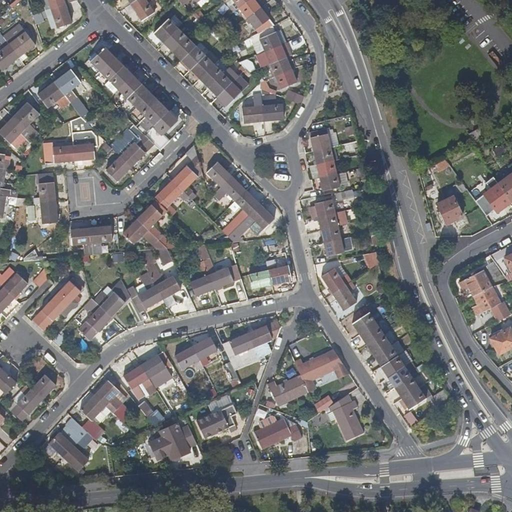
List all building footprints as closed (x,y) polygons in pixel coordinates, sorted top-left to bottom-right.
[(50,9),(47,0),(41,0),(45,10),(50,9)] [(63,0),(47,0),(50,9),(64,4),(63,0)] [(154,12),(146,0),(135,0),(131,3),(141,20),(154,12)] [(238,8),(248,0),(225,0),(225,1),(233,11),(238,8)] [(261,8),(254,0),(248,0),(238,8),(247,18),(261,8)] [(71,23),(64,4),(50,9),(56,27),(71,23)] [(274,25),(261,8),(247,18),(258,33),(270,27),(274,25)] [(56,27),(50,9),(45,10),(47,17),(51,29),(56,27)] [(203,17),(198,9),(191,14),(192,15),(198,21),(203,17)] [(43,18),(47,17),(45,10),(32,15),(35,24),(43,21),(43,18)] [(209,24),(203,17),(198,21),(205,28),(209,24)] [(163,42),(177,28),(169,19),(154,33),(163,42)] [(281,44),(285,42),(280,30),(278,31),(275,25),(274,25),(270,27),(258,33),(251,37),(253,42),(260,39),(264,51),(278,45),(281,44)] [(223,36),(213,26),(207,31),(209,33),(217,40),(223,36)] [(173,51),(186,37),(177,28),(163,42),(173,51)] [(20,58),(36,45),(26,33),(15,41),(9,34),(8,35),(5,31),(1,34),(20,58)] [(1,34),(0,32),(0,66),(3,71),(20,58),(1,34)] [(200,42),(190,33),(186,37),(195,47),(199,43),(200,42)] [(233,46),(223,36),(217,40),(227,49),(233,46)] [(181,60),(195,47),(186,37),(173,51),(181,60)] [(300,43),(298,37),(288,41),(290,47),(300,43)] [(208,52),(199,43),(195,47),(204,56),(208,52)] [(269,64),(285,57),(289,56),(288,52),(285,53),(281,44),(278,45),(264,51),(269,64)] [(190,69),(204,56),(195,47),(181,60),(190,69)] [(100,72),(114,57),(106,48),(91,63),(100,72)] [(218,60),(222,57),(219,54),(217,57),(209,50),(208,52),(204,56),(214,65),(218,60)] [(214,65),(204,56),(190,69),(199,79),(214,65)] [(109,81),(124,66),(114,57),(100,72),(97,74),(95,77),(104,87),(109,81)] [(291,71),(285,57),(269,64),(275,77),(279,75),(291,71)] [(254,70),(251,62),(248,63),(245,59),(239,62),(240,63),(249,72),(254,70)] [(227,69),(218,60),(214,65),(199,79),(208,88),(222,74),(227,69)] [(118,90),(132,75),(124,66),(109,81),(118,90)] [(236,78),(227,69),(222,74),(231,82),(236,78)] [(65,95),(82,83),(72,70),(55,82),(65,95)] [(296,83),(291,71),(279,75),(275,77),(280,89),(296,83)] [(217,97),(231,82),(222,74),(208,88),(217,97)] [(127,99),(142,84),(132,75),(118,90),(121,93),(120,94),(121,96),(119,99),(124,103),(127,99)] [(226,106),(248,84),(240,75),(236,78),(231,82),(217,97),(226,106)] [(268,88),(265,80),(259,83),(260,88),(267,90),(268,88)] [(49,108),(60,99),(66,106),(70,102),(65,95),(55,82),(39,94),(49,108)] [(150,94),(142,84),(127,99),(133,104),(124,113),(127,117),(132,113),(150,94)] [(302,102),(304,97),(287,90),(284,98),(300,105),(302,102)] [(263,121),(262,111),(261,98),(261,93),(253,94),(254,107),(242,108),(243,123),(263,121)] [(145,117),(159,103),(150,94),(132,113),(139,122),(145,117)] [(283,119),(281,104),(268,106),(267,97),(261,98),(262,111),(263,121),(283,119)] [(30,125),(40,114),(29,102),(25,107),(21,111),(14,118),(35,138),(39,134),(30,125)] [(154,126),(168,112),(159,103),(145,117),(154,126)] [(159,151),(169,141),(163,136),(178,121),(168,112),(154,126),(145,136),(154,145),(159,151)] [(63,124),(57,117),(54,113),(49,117),(57,127),(63,124)] [(352,126),(349,114),(332,119),(333,123),(344,121),(345,127),(352,126)] [(35,138),(14,118),(14,119),(1,133),(13,145),(13,143),(22,134),(27,139),(31,143),(35,138)] [(354,134),(352,126),(345,127),(348,136),(354,134)] [(332,147),(329,130),(326,128),(309,133),(313,151),(330,147),(332,147)] [(19,149),(27,139),(22,134),(13,143),(19,149)] [(131,168),(154,145),(145,136),(143,134),(125,153),(121,149),(118,145),(114,149),(120,156),(131,168)] [(127,143),(123,140),(118,145),(121,149),(127,143)] [(95,159),(94,145),(81,146),(81,141),(74,142),(76,161),(95,159)] [(359,153),(356,141),(344,144),(346,153),(355,150),(356,153),(359,153)] [(76,161),(74,142),(66,142),(66,147),(53,148),(53,143),(45,144),(46,164),(76,161)] [(333,160),(330,147),(313,151),(316,165),(326,162),(333,160)] [(0,168),(9,170),(10,162),(5,161),(6,155),(0,154),(0,168)] [(117,182),(131,168),(120,156),(107,171),(117,182)] [(196,176),(200,172),(196,157),(172,182),(189,198),(192,193),(187,188),(197,178),(196,176)] [(336,173),(333,160),(326,162),(316,165),(319,178),(336,173)] [(231,177),(218,164),(217,162),(207,173),(220,187),(231,177)] [(319,178),(316,165),(308,167),(310,179),(311,180),(319,178)] [(9,170),(0,168),(0,182),(2,183),(20,186),(22,176),(17,176),(17,171),(9,170)] [(69,203),(66,172),(54,174),(56,204),(69,203)] [(339,187),(336,173),(319,178),(323,191),(339,187)] [(511,200),(511,173),(499,183),(511,201),(511,200)] [(56,204),(54,174),(38,175),(40,199),(35,200),(35,205),(41,205),(56,204)] [(245,191),(231,177),(220,187),(213,195),(218,201),(226,193),(235,201),(245,191)] [(11,191),(1,190),(2,183),(0,182),(0,196),(7,197),(10,198),(11,191)] [(190,199),(172,182),(154,200),(156,202),(172,218),(176,213),(170,207),(179,196),(187,204),(191,200),(190,199)] [(511,201),(499,183),(484,193),(497,212),(511,201)] [(353,197),(351,189),(336,192),(338,201),(353,197)] [(229,236),(259,205),(245,191),(235,201),(240,207),(243,210),(223,231),(228,237),(229,236)] [(26,206),(26,199),(18,199),(17,207),(26,206)] [(334,212),(331,199),(315,203),(316,206),(311,206),(313,217),(318,216),(334,212)] [(453,199),(438,208),(446,224),(461,216),(453,199)] [(234,213),(240,207),(235,201),(229,208),(234,213)] [(153,226),(167,213),(156,202),(138,220),(159,241),(168,248),(176,248),(168,240),(153,226)] [(58,224),(56,204),(41,205),(42,225),(58,224)] [(273,219),(259,205),(229,236),(228,237),(234,242),(254,221),(263,229),(273,219)] [(337,225),(334,212),(318,216),(321,229),(337,225)] [(159,241),(138,220),(124,234),(134,245),(144,235),(155,246),(159,241)] [(340,239),(337,225),(321,229),(324,242),(340,239)] [(112,242),(111,228),(91,230),(93,244),(94,256),(101,255),(100,243),(112,242)] [(93,244),(91,230),(71,231),(72,246),(85,245),(93,244)] [(344,252),(340,239),(324,242),(327,256),(344,252)] [(168,248),(159,241),(155,246),(158,249),(168,248)] [(94,256),(93,244),(85,245),(86,256),(94,256)] [(233,283),(228,268),(214,273),(211,265),(204,245),(198,245),(203,258),(204,262),(214,290),(233,283)] [(185,288),(179,274),(163,283),(145,250),(137,251),(150,276),(152,280),(163,300),(172,295),(185,288)] [(290,281),(287,266),(275,269),(273,260),(266,262),(268,270),(271,285),(290,281)] [(214,290),(204,262),(198,264),(199,265),(204,278),(190,282),(195,297),(214,290)] [(504,283),(495,267),(488,270),(497,286),(504,283)] [(349,282),(347,278),(342,280),(334,268),(321,276),(332,293),(345,285),(349,282)] [(271,285),(268,270),(249,275),(252,289),(271,285)] [(48,281),(45,272),(34,284),(39,289),(48,281)] [(492,289),(484,272),(460,285),(465,294),(470,290),(475,299),(492,289)] [(27,285),(17,275),(3,289),(14,299),(27,285)] [(111,318),(131,298),(128,292),(123,282),(121,279),(113,289),(116,292),(108,299),(103,293),(94,302),(111,318)] [(73,302),(83,290),(72,280),(56,297),(70,311),(76,305),(73,302)] [(163,300),(152,280),(146,283),(149,290),(138,295),(134,289),(128,292),(131,298),(134,305),(138,312),(163,300)] [(3,289),(0,285),(0,312),(1,314),(14,299),(3,289)] [(356,302),(345,285),(332,293),(343,310),(356,302)] [(507,317),(492,289),(475,299),(479,307),(474,310),(478,318),(493,310),(499,322),(507,317)] [(176,303),(172,295),(163,300),(167,307),(176,303)] [(64,317),(70,311),(56,297),(32,322),(43,333),(60,314),(64,317)] [(90,341),(111,318),(94,302),(92,301),(87,307),(94,314),(79,330),(90,341)] [(370,327),(376,323),(369,313),(352,324),(359,334),(370,327)] [(270,340),(270,338),(276,336),(279,327),(277,321),(246,334),(252,348),(270,340)] [(380,336),(382,334),(376,323),(370,327),(359,334),(366,345),(380,336)] [(490,338),(499,354),(511,346),(511,330),(510,327),(490,338)] [(252,348),(246,334),(222,345),(230,362),(231,365),(237,362),(234,356),(245,351),(249,359),(255,357),(252,348)] [(373,356),(390,345),(382,334),(380,336),(366,345),(373,356)] [(216,351),(209,338),(191,347),(198,361),(216,351)] [(380,366),(397,355),(390,345),(373,356),(380,366)] [(198,361),(191,347),(174,357),(181,370),(193,363),(197,371),(202,368),(198,361)] [(165,367),(171,364),(163,350),(140,365),(148,377),(152,375),(158,371),(162,378),(169,374),(165,367)] [(311,382),(334,371),(327,354),(303,365),(301,361),(295,364),(296,367),(301,376),(308,393),(314,390),(311,382)] [(387,377),(403,366),(397,355),(380,366),(387,377)] [(267,363),(264,357),(257,360),(260,367),(266,364),(267,363)] [(231,365),(230,362),(222,365),(229,380),(237,377),(231,365)] [(148,377),(140,365),(123,376),(130,388),(141,382),(147,391),(154,387),(152,384),(148,377)] [(394,388),(411,377),(403,366),(387,377),(394,388)] [(0,390),(5,395),(16,385),(0,369),(0,390)] [(156,381),(152,375),(148,377),(152,384),(156,381)] [(41,401),(55,386),(44,376),(32,389),(30,391),(41,401)] [(308,393),(301,376),(277,387),(275,383),(269,386),(279,407),(309,393),(308,393)] [(398,401),(418,388),(411,377),(394,388),(396,391),(393,393),(398,401)] [(106,407),(119,392),(108,382),(95,396),(106,407)] [(10,412),(30,391),(28,388),(7,409),(10,412)] [(425,399),(418,388),(398,401),(403,409),(406,407),(408,410),(425,399)] [(436,410),(452,400),(446,393),(444,389),(433,397),(435,400),(432,403),(436,410)] [(21,423),(41,401),(30,391),(10,412),(21,423)] [(106,407),(95,396),(81,411),(92,422),(100,413),(120,432),(126,426),(106,407)] [(314,405),(318,413),(334,405),(329,397),(314,405)] [(328,420),(336,418),(346,442),(363,434),(353,410),(357,408),(354,401),(326,414),(328,420)] [(152,412),(144,402),(138,406),(146,417),(149,416),(152,412)] [(235,413),(232,405),(196,421),(203,438),(227,428),(229,432),(236,429),(230,416),(235,413)] [(258,425),(260,430),(276,423),(274,418),(271,417),(259,422),(258,425)] [(83,428),(73,419),(65,426),(75,435),(83,428)] [(284,419),(284,420),(288,429),(295,426),(284,419)] [(295,426),(288,429),(284,420),(276,423),(260,430),(252,433),(260,451),(274,445),(273,443),(276,442),(277,443),(290,437),(293,443),(301,439),(295,426)] [(98,434),(88,424),(84,429),(88,432),(94,438),(98,434)] [(196,444),(187,425),(179,429),(188,447),(196,444)] [(0,443),(6,449),(14,440),(0,427),(0,443)] [(64,457),(88,432),(84,429),(83,428),(75,435),(70,441),(61,433),(50,444),(64,457)] [(189,450),(188,447),(179,429),(149,443),(157,460),(181,449),(183,453),(189,450)] [(50,444),(61,433),(58,430),(47,441),(50,444)] [(90,460),(81,452),(94,438),(88,432),(64,457),(79,471),(90,460)]
